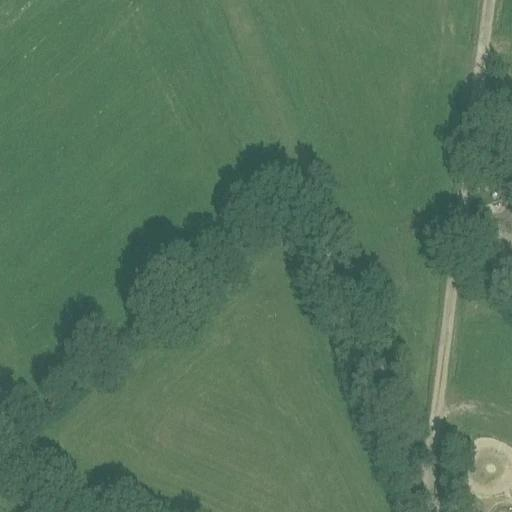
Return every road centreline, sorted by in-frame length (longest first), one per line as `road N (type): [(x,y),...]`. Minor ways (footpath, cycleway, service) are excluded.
road 1 (track): [(227,0),(392,418),(426,484)]
road 2 (track): [(486,0),(426,484),(436,511)]
